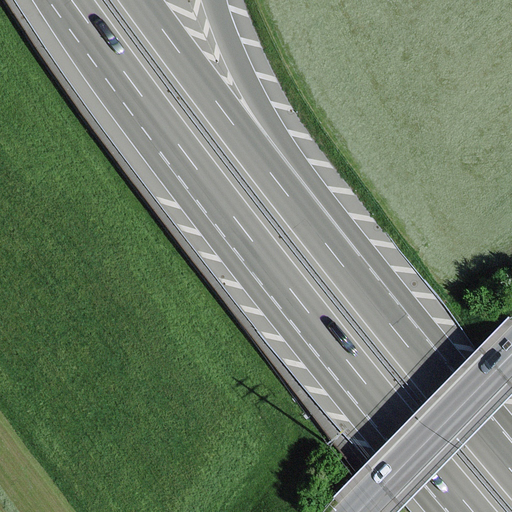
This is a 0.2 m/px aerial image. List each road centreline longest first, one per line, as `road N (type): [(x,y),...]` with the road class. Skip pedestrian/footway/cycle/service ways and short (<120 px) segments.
road 1 (motorway): [(71,0),(295,297),(473,511)]
road 2 (motorway): [(392,324),(138,0)]
road 3 (motorway): [(392,324),(366,251),(261,107),(211,0)]
road 4 (secondary): [(511,354),(359,511)]
road 5 (motorway): [(511,464),(392,324)]
